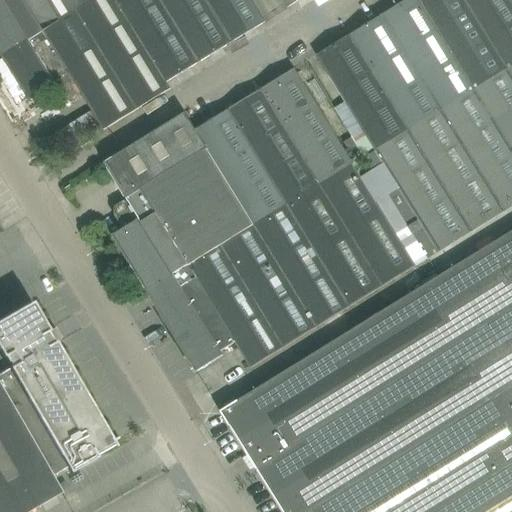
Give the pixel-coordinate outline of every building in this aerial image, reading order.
[(0,0),(0,53),(1,55),(28,38),(39,32),(20,0),(0,0)] [(76,10),(92,0),(20,0),(39,32),(42,30),(76,10)] [(114,0),(92,0),(76,10),(138,110),(171,90),(167,83),(114,0)] [(200,63),(161,0),(114,0),(167,83),(200,63)] [(252,0),(161,0),(200,63),(266,23),(252,0)] [(301,0),(282,0),(288,9),(301,0)] [(407,0),(385,14),(442,108),(473,89),(419,0),(407,0)] [(464,0),(419,0),(473,89),(507,69),(464,0)] [(511,3),(510,0),(464,0),(507,69),(511,65),(511,3)] [(76,10),(42,30),(68,73),(104,131),(138,110),(76,10)] [(351,35),(409,129),(442,108),(385,14),(351,35)] [(39,32),(28,38),(55,81),(68,73),(42,30),(39,32)] [(375,149),(409,129),(351,35),(317,56),(375,149)] [(57,85),(55,81),(28,38),(1,55),(4,59),(0,61),(0,76),(18,105),(28,99),(30,102),(53,88),(54,90),(57,88),(56,86),(57,85)] [(442,108),(409,129),(375,149),(439,253),(511,208),(511,65),(507,69),(473,89),(442,108)] [(262,90),(320,185),(320,184),(354,165),(295,70),(262,90)] [(231,109),(287,204),(320,185),(262,90),(231,109)] [(196,130),(254,224),(287,204),(231,109),(196,130)] [(146,290),(186,265),(220,245),(222,243),(253,224),(254,224),(196,130),(186,114),(105,164),(140,220),(113,236),(146,290)] [(354,165),(320,184),(384,287),(417,267),(354,165)] [(287,204),(351,308),(384,287),(320,184),(320,185),(287,204)] [(254,224),(253,224),(318,328),(351,308),(287,204),(254,224)] [(284,349),(318,328),(253,224),(222,243),(220,245),(284,349)] [(491,324),(511,357),(511,232),(456,267),(491,324)] [(220,245),(186,265),(235,344),(251,370),(284,349),(220,245)] [(235,344),(186,265),(146,290),(197,373),(224,356),(222,352),(235,344)] [(491,324),(456,267),(221,412),(256,469),(491,324)] [(11,368),(0,373),(0,386),(52,477),(67,468),(70,474),(97,458),(94,453),(113,442),(32,303),(0,321),(0,352),(3,358),(5,357),(11,368)] [(256,469),(282,511),(312,511),(511,388),(511,357),(491,324),(256,469)] [(52,477),(0,386),(0,511),(29,511),(62,493),(52,477)] [(511,511),(511,388),(312,511),(511,511)] [(69,489),(65,482),(59,485),(63,492),(69,489)]
